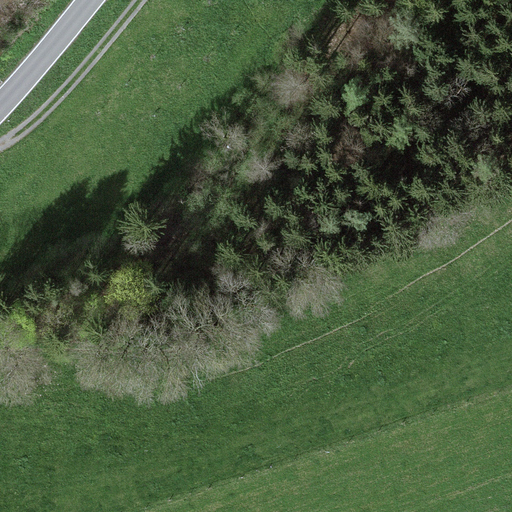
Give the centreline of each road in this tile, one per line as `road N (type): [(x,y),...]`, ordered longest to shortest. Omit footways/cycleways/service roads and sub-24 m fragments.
road 1 (track): [(0,144),(39,116),(138,0)]
road 2 (tertiary): [(0,106),(90,0)]
